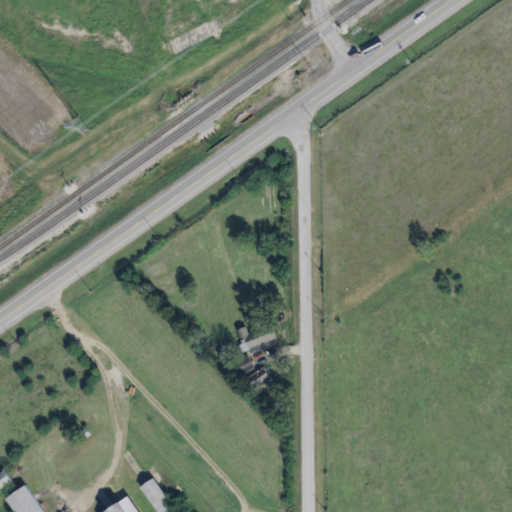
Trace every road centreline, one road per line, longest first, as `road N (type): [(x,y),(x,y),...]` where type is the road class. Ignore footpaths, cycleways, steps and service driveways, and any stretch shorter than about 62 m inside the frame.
road 1 (secondary): [(0,315),(446,0)]
road 2 (residential): [(311,97),(312,511)]
road 3 (residential): [(40,287),(253,511)]
